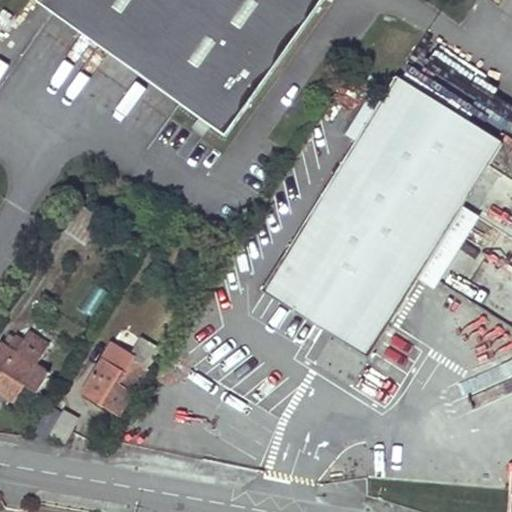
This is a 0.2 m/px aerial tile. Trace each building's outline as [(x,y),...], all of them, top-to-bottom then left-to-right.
[(180,104),(227,137),(324,0),(38,0),(37,2),(67,23),(82,2),(195,83),(180,104)] [(195,83),(82,2),(67,23),(180,104),(195,83)] [(357,142),(264,291),(370,358),(418,280),(469,198),(494,157),(511,127),(511,88),(424,34),(370,120),(357,142)] [(357,142),(370,120),(359,113),(346,135),(357,142)] [(418,280),(435,291),(511,168),(494,157),(469,198),(418,280)] [(96,283),(78,307),(90,315),(107,291),(96,283)] [(2,342),(0,345),(0,369),(3,371),(0,376),(0,391),(14,400),(24,384),(37,392),(50,372),(37,363),(49,344),(28,331),(17,351),(2,342)] [(114,345),(84,391),(119,414),(147,370),(134,362),(136,359),(114,345)] [(49,405),(33,431),(46,439),(62,414),(49,405)] [(52,435),(66,442),(79,416),(64,409),(52,435)]
